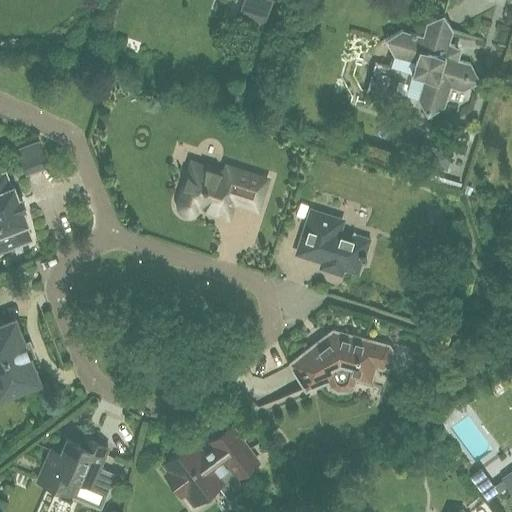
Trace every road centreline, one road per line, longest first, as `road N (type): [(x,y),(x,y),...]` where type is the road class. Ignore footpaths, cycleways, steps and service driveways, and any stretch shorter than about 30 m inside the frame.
road 1 (residential): [(111,239),(69,267),(62,289),(97,388),(129,401),(177,407),(269,343),(285,286),(204,262)]
road 2 (residential): [(111,239),(83,150),(61,129),(0,103)]
